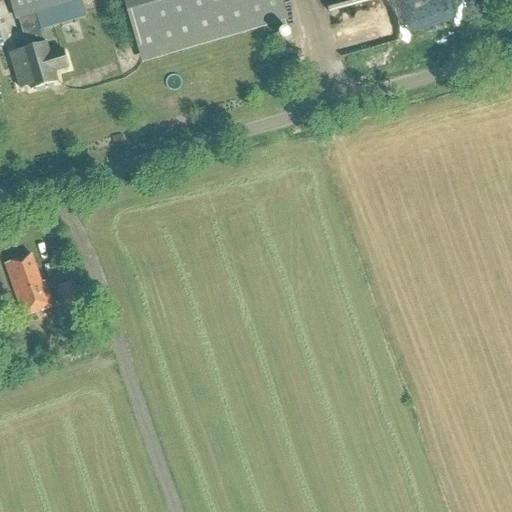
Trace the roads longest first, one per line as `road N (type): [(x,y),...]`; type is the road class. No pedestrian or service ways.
road 1 (unclassified): [(0,203),(511,57)]
road 2 (track): [(177,511),(55,186)]
